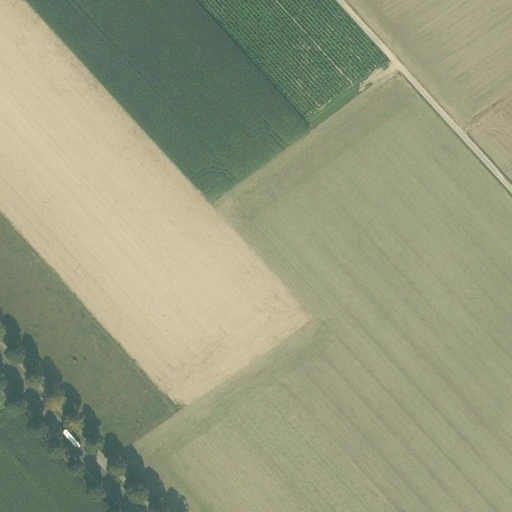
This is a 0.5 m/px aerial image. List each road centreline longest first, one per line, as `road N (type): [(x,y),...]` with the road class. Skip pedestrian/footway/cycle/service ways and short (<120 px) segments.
road 1 (track): [(339,0),(511,191)]
road 2 (secondary): [(0,365),(136,511)]
